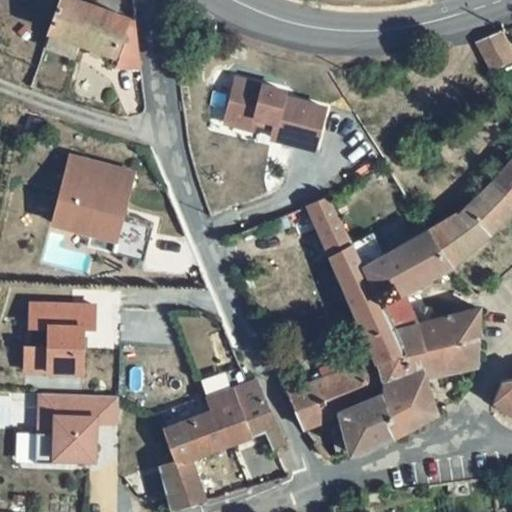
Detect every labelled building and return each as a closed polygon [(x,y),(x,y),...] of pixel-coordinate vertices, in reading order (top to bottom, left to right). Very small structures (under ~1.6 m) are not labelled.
[(83,0),(60,0),(30,82),(61,93),(67,76),(77,79),(77,35),(73,34),(83,0)] [(110,46),(82,37),(83,81),(97,87),(110,46)] [(501,58),(466,73),(479,99),(500,89),(494,76),(507,71),(501,58)] [(221,125),(252,131),(255,118),(273,122),(269,139),(316,149),(328,98),(232,77),(221,125)] [(123,214),(135,168),(67,150),(47,226),(142,251),(150,221),(123,214)] [(282,420),(299,456),(340,439),(352,471),(426,438),(419,411),(472,393),(466,333),(413,350),(398,318),(439,292),(504,237),(511,225),(511,174),(480,214),(455,237),(450,237),(369,278),(359,260),(342,270),(318,221),(296,230),(355,372),(342,384),(347,398),(282,420)] [(96,329),(96,300),(26,299),(26,325),(44,326),(44,342),(21,342),(20,372),(82,373),(82,329),(96,329)] [(511,381),(499,385),(492,401),(511,419),(511,381)] [(253,441),(259,455),(273,449),(248,391),(193,415),(188,403),(149,419),(166,472),(156,475),(167,511),(202,511),(188,467),(253,441)] [(33,392),(33,429),(49,429),(49,460),(95,460),(95,423),(117,424),(117,393),(33,392)] [(47,459),(48,431),(16,430),(15,458),(47,459)]
